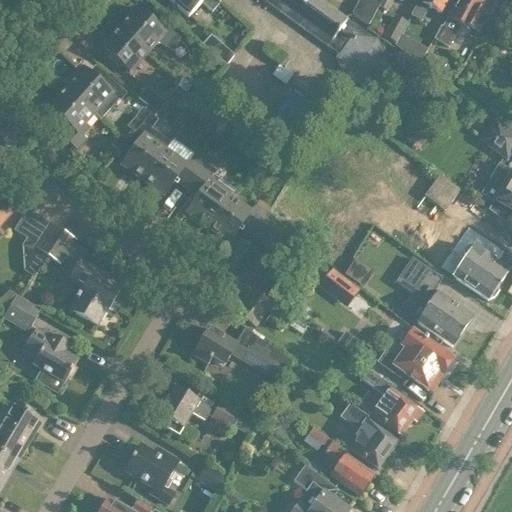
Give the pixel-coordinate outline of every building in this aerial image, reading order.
[(220,2),(217,0),(170,0),(189,16),(202,1),(212,10),(220,2)] [(263,0),(296,24),(313,0),(263,0)] [(320,0),(313,0),(296,24),(338,54),(337,57),(346,79),(371,81),(383,64),(375,39),(320,0)] [(379,5),(369,0),(358,0),(351,14),(368,23),(378,7),(379,5)] [(381,0),(379,5),(378,7),(385,11),(391,0),(381,0)] [(417,0),(410,15),(421,21),(428,8),(439,14),(447,0),(417,0)] [(475,39),(481,28),(489,14),(480,9),(484,0),(459,0),(456,5),(454,4),(442,25),(440,24),(432,38),(448,47),(461,25),(469,29),(469,35),(475,39)] [(490,14),(489,14),(481,28),(482,28),(480,32),(496,41),(511,14),(494,5),(490,14)] [(146,51),(155,42),(172,50),(180,38),(165,25),(161,30),(136,8),(119,27),(146,51)] [(394,16),(383,35),(395,42),(400,33),(405,23),(394,16)] [(129,71),(146,51),(119,27),(101,47),(129,71)] [(395,42),(394,44),(406,52),(413,40),(400,33),(395,42)] [(210,34),(201,44),(226,65),(234,55),(210,34)] [(497,57),(498,57),(499,57),(500,57),(501,57),(502,56),(503,56),(503,55),(503,54),(504,54),(504,53),(504,52),(504,51),(503,50),(503,49),(502,49),(502,48),(501,48),(500,47),(499,47),(498,47),(497,47),(497,48),(496,48),(495,48),(495,49),(494,49),(494,50),(494,51),(494,52),(494,53),(494,54),(494,55),(495,55),(495,56),(496,56),(496,57),(497,57)] [(291,73),(278,63),(271,73),(284,82),(291,73)] [(66,88),(93,112),(96,115),(118,89),(95,69),(90,75),(83,68),(66,88)] [(176,85),(185,92),(191,84),(181,77),(179,81),(176,85)] [(145,87),(137,97),(143,103),(140,107),(148,113),(153,117),(164,101),(145,87)] [(83,123),(93,112),(66,88),(48,107),(57,114),(55,116),(66,126),(63,129),(70,135),(67,139),(76,148),(85,139),(79,133),(86,126),(83,123)] [(441,89),(431,89),(431,101),(441,101),(441,89)] [(133,116),(141,122),(148,113),(140,107),(133,116)] [(506,160),(511,151),(511,130),(494,118),(478,140),(506,160)] [(135,131),(142,135),(121,164),(142,179),(170,141),(143,122),(135,131)] [(125,141),(117,134),(110,142),(118,149),(125,141)] [(185,188),(200,167),(207,157),(208,155),(197,147),(193,152),(173,137),(170,141),(142,179),(163,195),(173,180),(185,188)] [(418,188),(429,174),(396,150),(386,165),(418,188)] [(207,157),(200,167),(185,188),(196,196),(186,210),(207,226),(228,197),(207,182),(212,176),(219,166),(207,157)] [(488,212),(505,221),(506,222),(511,212),(511,211),(511,173),(497,166),(481,195),(494,202),(488,212)] [(444,210),(458,190),(438,177),(425,196),(444,210)] [(228,197),(207,226),(228,241),(239,226),(250,234),(266,214),(254,205),(248,212),(228,197)] [(371,215),(371,222),(377,225),(383,222),(383,215),(377,211),(371,215)] [(250,234),(262,243),(277,222),(266,214),(250,234)] [(348,228),(360,237),(370,223),(358,214),(348,228)] [(262,243),(273,251),(289,230),(277,222),(262,243)] [(47,255),(62,233),(62,232),(49,224),(34,246),(47,255)] [(273,251),(284,259),(300,238),(289,230),(273,251)] [(62,232),(62,233),(47,255),(59,262),(61,260),(73,267),(68,277),(82,285),(77,294),(76,294),(68,308),(95,324),(103,312),(105,313),(120,287),(100,276),(103,271),(83,260),(86,256),(86,253),(85,250),(72,242),(74,239),(62,232)] [(451,275),(487,300),(508,270),(462,239),(452,254),(462,260),(451,275)] [(411,257),(399,276),(423,293),(407,316),(421,326),(450,346),(471,317),(442,297),(432,289),(440,277),(422,264),(411,257)] [(354,258),(343,273),(356,282),(366,267),(354,258)] [(330,268),(318,284),(332,294),(344,278),(330,268)] [(242,302),(262,316),(271,304),(250,289),(242,302)] [(45,313),(15,296),(4,315),(33,332),(23,348),(37,356),(32,365),(41,370),(35,381),(56,393),(62,382),(63,383),(76,360),(63,353),(66,347),(36,330),(45,313)] [(255,326),(262,316),(242,302),(234,312),(255,326)] [(289,317),(274,306),(264,320),(280,331),(289,317)] [(291,361),(252,333),(244,327),(235,343),(208,327),(192,354),(207,363),(211,357),(223,364),(231,349),(281,378),(291,361)] [(385,349),(376,362),(399,378),(403,372),(425,388),(436,372),(440,375),(451,360),(426,342),(427,340),(411,328),(399,345),(400,346),(393,355),(385,349)] [(343,330),(334,343),(343,349),(361,362),(363,364),(372,351),(367,347),(343,330)] [(286,369),(298,377),(303,370),(291,362),(286,369)] [(365,391),(356,404),(363,409),(397,434),(400,430),(403,429),(410,419),(414,421),(421,412),(389,389),(392,384),(382,377),(380,376),(368,367),(367,367),(359,379),(383,396),(379,401),(365,391)] [(157,414),(168,420),(165,427),(181,436),(181,435),(178,433),(190,411),(203,419),(206,413),(209,407),(173,386),(157,414)] [(220,400),(211,416),(230,427),(229,428),(230,428),(233,424),(249,433),(257,421),(220,400)] [(0,452),(17,462),(41,419),(10,401),(0,417),(0,452)] [(401,445),(366,419),(368,416),(348,402),(338,417),(355,429),(351,434),(356,439),(350,449),(375,467),(380,464),(390,451),(395,454),(401,445)] [(309,433),(328,447),(325,451),(340,462),(330,475),(359,496),(373,476),(345,455),(347,452),(314,428),(309,433)] [(175,492),(164,486),(178,462),(154,448),(152,453),(139,445),(124,471),(152,487),(148,494),(166,505),(175,492)] [(0,452),(0,490),(1,489),(17,462),(0,452)] [(216,492),(224,478),(204,466),(196,480),(216,492)] [(293,481),(305,490),(298,501),(289,511),(347,511),(349,510),(331,497),(337,489),(304,466),(293,481)] [(230,490),(224,499),(234,506),(240,497),(230,490)] [(99,511),(131,511),(108,498),(99,511)]
